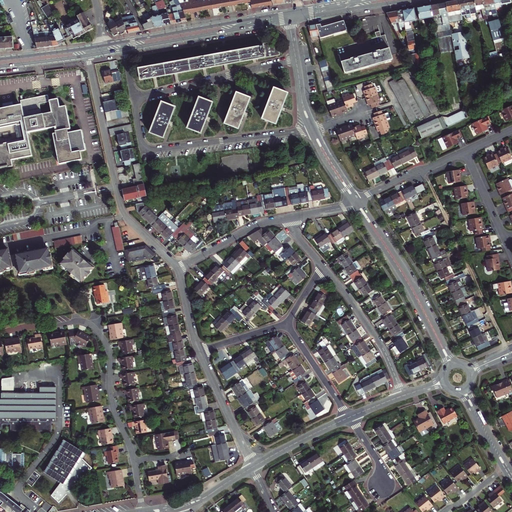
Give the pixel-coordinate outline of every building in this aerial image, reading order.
[(52,15),(54,14),(48,5),(45,7),(40,0),(38,2),(47,16),(51,14),(52,15)] [(167,9),(166,6),(164,0),(159,0),(161,2),(163,8),(163,9),(165,9),(167,9)] [(180,23),(182,22),(179,13),(178,10),(177,7),(174,1),(174,0),(169,2),(171,7),(172,9),(173,8),(173,10),(175,14),(178,23),(180,23)] [(178,0),(175,0),(174,1),(177,7),(178,10),(179,13),(182,22),(185,22),(188,21),(185,14),(184,12),(183,9),(184,8),(184,7),(182,7),(181,5),(179,0),(178,0)] [(184,8),(183,9),(184,12),(185,14),(189,14),(194,13),(192,0),(189,1),(188,0),(180,0),(179,0),(181,5),(182,7),(184,7),(184,8)] [(193,0),(192,0),(194,13),(199,12),(203,11),(202,1),(196,2),(195,0),(193,0)] [(205,0),(202,1),(203,11),(208,10),(213,9),(211,0),(205,0)] [(211,0),(213,9),(218,8),(223,8),(221,0),(211,0)] [(254,2),(255,9),(258,8),(262,7),(260,0),(250,0),(251,2),(254,2)] [(464,26),(462,16),(459,0),(456,1),(453,1),(457,22),(459,21),(460,23),(457,23),(458,25),(459,24),(459,27),(464,26)] [(460,0),(459,0),(462,16),(477,13),(477,11),(473,0),(460,0)] [(482,9),(485,17),(487,16),(482,0),(473,0),(477,11),(482,9)] [(482,0),(487,16),(487,17),(490,16),(489,12),(491,11),(490,8),(487,0),(482,0)] [(498,15),(495,6),(493,0),(487,0),(490,8),(491,7),(492,11),(494,17),(498,16),(498,15)] [(503,9),(502,5),(500,0),(493,0),(495,6),(497,5),(498,10),(500,10),(503,9)] [(455,22),(457,22),(453,1),(449,2),(446,3),(450,24),(451,28),(456,27),(455,22)] [(450,24),(446,3),(439,4),(430,5),(433,18),(434,27),(450,24)] [(418,7),(420,20),(423,37),(426,37),(424,24),(429,24),(428,19),(433,18),(430,5),(424,6),(418,7)] [(162,16),(160,16),(159,10),(157,6),(154,7),(157,17),(152,19),(156,28),(159,27),(164,26),(162,16)] [(169,15),(172,25),(175,24),(178,23),(175,14),(173,10),(173,8),(172,9),(171,7),(169,7),(170,9),(168,10),(169,13),(169,15)] [(416,21),(414,8),(408,9),(402,10),(404,23),(416,21)] [(165,9),(163,9),(159,10),(160,16),(162,16),(164,26),(168,25),(172,25),(169,15),(169,13),(165,13),(165,9)] [(404,23),(402,10),(400,11),(397,11),(399,22),(400,26),(401,25),(402,27),(403,27),(404,28),(405,28),(404,23)] [(396,23),(399,22),(397,11),(392,12),(386,13),(396,31),(398,30),(396,23)] [(94,28),(92,26),(87,16),(85,12),(77,16),(79,19),(86,32),(94,28)] [(63,45),(62,42),(64,41),(66,40),(60,28),(57,29),(55,26),(56,25),(52,17),(55,16),(54,14),(52,15),(51,14),(47,16),(48,18),(50,24),(52,28),(54,31),(60,46),(63,45)] [(146,17),(141,19),(146,30),(150,29),(156,28),(152,19),(151,15),(146,17)] [(128,30),(130,34),(136,32),(142,31),(135,16),(123,19),(123,20),(128,30)] [(495,43),(505,40),(498,16),(494,17),(495,21),(489,23),(495,43)] [(72,35),(75,34),(77,38),(82,35),(86,32),(79,19),(67,27),(68,29),(65,30),(69,37),(72,35)] [(127,33),(126,31),(128,30),(123,20),(117,23),(121,32),(123,35),(125,34),(127,33)] [(320,40),(346,32),(343,21),(338,22),(327,25),(321,27),(320,25),(320,24),(316,25),(320,40)] [(117,23),(116,22),(109,25),(115,36),(118,35),(120,34),(119,33),(121,32),(117,23)] [(437,39),(452,37),(451,28),(450,24),(434,27),(437,39)] [(313,41),(320,40),(316,25),(311,25),(308,26),(312,40),(313,41)] [(34,28),(38,49),(41,48),(44,48),(41,37),(38,27),(34,28)] [(451,28),(452,37),(455,51),(460,49),(456,27),(451,28)] [(417,47),(413,29),(406,31),(407,35),(409,48),(410,51),(414,50),(417,47)] [(50,33),(52,36),(54,47),(57,46),(60,46),(54,31),(50,33)] [(405,49),(409,48),(407,35),(402,35),(400,36),(398,36),(405,49)] [(452,37),(437,39),(440,54),(455,51),(452,37)] [(14,38),(6,39),(7,50),(11,49),(14,49),(14,38)] [(257,58),(280,54),(278,41),(264,43),(264,46),(140,69),(142,80),(153,78),(155,77),(157,77),(174,74),(176,73),(178,73),(203,68),(205,68),(207,68),(224,64),(227,64),(228,64),(253,59),(255,59),(257,58)] [(341,62),(345,73),(347,73),(391,59),(392,59),(389,47),(380,50),(380,49),(377,50),(374,51),(374,52),(356,57),(353,57),(351,58),(351,59),(341,62)] [(409,56),(418,54),(417,47),(414,50),(410,51),(409,48),(405,49),(409,56)] [(418,54),(409,56),(415,68),(416,70),(428,64),(426,53),(418,54)] [(492,63),(505,58),(503,54),(490,58),(492,63)] [(333,83),(331,79),(331,76),(330,72),(329,69),(328,66),(327,62),(326,59),(319,61),(320,64),(321,68),(322,71),(323,74),(324,78),(325,81),(326,84),(327,88),(328,91),(331,90),(334,89),(334,86),(333,83)] [(391,61),(391,59),(347,73),(347,74),(391,61)] [(416,70),(415,68),(408,70),(412,77),(418,73),(416,70)] [(108,71),(103,72),(106,83),(122,80),(120,71),(112,73),(111,70),(108,71)] [(438,110),(418,73),(412,77),(431,113),(438,110)] [(402,79),(396,82),(395,79),(389,82),(410,122),(422,116),(402,79)] [(365,90),(363,91),(364,94),(365,99),(378,94),(375,86),(373,87),(372,84),(371,84),(365,86),(364,87),(365,90)] [(282,107),(288,92),(275,87),(262,119),(268,121),(271,122),(275,124),(280,111),(281,110),(282,107)] [(245,111),(250,97),(237,92),(225,123),(238,128),(243,116),(244,113),(245,111)] [(19,100),(32,97),(33,103),(46,100),(45,98),(44,93),(41,93),(16,99),(17,105),(17,108),(20,107),(19,100)] [(349,93),(342,96),(343,99),(346,108),(350,107),(353,105),(352,103),(356,102),(354,94),(350,95),(349,93)] [(378,94),(365,99),(367,102),(367,104),(367,105),(370,104),(372,108),(375,107),(380,105),(378,101),(380,101),(378,94)] [(20,107),(17,108),(17,105),(0,108),(0,166),(9,164),(8,158),(28,154),(23,131),(51,126),(52,132),(47,133),(53,161),(75,156),(74,149),(79,148),(75,127),(62,130),(61,128),(67,127),(62,104),(56,105),(54,97),(45,98),(46,100),(48,110),(35,113),(33,103),(32,97),(19,100),(20,107)] [(213,102),(200,97),(188,128),(202,133),(206,121),(207,119),(208,117),(213,102)] [(335,116),(339,114),(335,102),(334,99),(326,101),(330,112),(332,117),(335,116)] [(347,111),(346,108),(343,99),(335,102),(339,114),(343,113),(347,111)] [(113,113),(117,112),(118,112),(115,101),(103,103),(105,109),(106,114),(110,113),(113,113)] [(176,106),(163,101),(151,132),(164,138),(169,126),(170,123),(171,121),(176,106)] [(511,104),(501,110),(505,121),(511,118),(511,104)] [(122,111),(118,112),(117,112),(113,113),(110,113),(106,114),(108,121),(111,120),(115,120),(119,119),(123,118),(126,117),(130,116),(128,109),(125,110),(124,110),(122,111)] [(383,114),(382,111),(377,112),(374,113),(375,117),(372,118),(374,122),(375,125),(387,120),(390,119),(388,113),(385,114),(385,113),(383,114)] [(467,119),(466,111),(460,114),(452,118),(453,125),(463,121),(467,119)] [(490,123),(487,116),(472,123),(477,134),(485,130),(484,128),(487,127),(486,125),(490,123)] [(418,128),(423,140),(448,128),(442,117),(418,128)] [(448,119),(442,117),(448,128),(452,126),(453,125),(452,118),(448,119)] [(388,128),(390,127),(387,120),(375,125),(376,128),(378,132),(380,131),(381,135),(389,132),(388,128)] [(349,139),(356,137),(353,127),(352,124),(348,125),(344,127),(349,139)] [(129,125),(125,126),(122,127),(119,128),(116,128),(113,129),(109,130),(111,137),(115,136),(116,136),(118,135),(121,135),(124,134),(126,133),(127,133),(129,133),(130,133),(133,132),(132,125),(129,125)] [(361,127),(360,125),(357,126),(353,127),(356,137),(357,140),(364,137),(363,135),(367,134),(364,126),(361,127)] [(340,142),(349,139),(344,127),(340,128),(336,129),(338,135),(340,142)] [(458,138),(462,136),(459,129),(439,138),(443,148),(448,146),(448,147),(453,144),(460,142),(458,138)] [(127,133),(118,135),(119,142),(120,146),(121,146),(122,152),(121,152),(122,158),(123,162),(125,162),(126,166),(132,165),(131,162),(136,161),(133,149),(129,150),(128,146),(132,145),(129,133),(127,133)] [(417,153),(413,145),(397,153),(401,162),(409,158),(417,153)] [(508,148),(507,145),(502,147),(503,149),(501,150),(498,151),(498,153),(502,162),(511,158),(511,157),(511,155),(511,154),(509,148),(508,148)] [(484,158),(488,169),(499,164),(494,154),(493,151),(488,153),(489,155),(487,156),(484,158)] [(397,153),(386,159),(391,167),(396,164),(401,162),(397,153)] [(502,162),(498,153),(494,154),(499,164),(502,162)] [(374,162),(375,165),(386,159),(384,156),(374,162)] [(375,165),(380,173),(385,170),(391,167),(386,159),(375,165)] [(136,187),(123,190),(124,196),(126,201),(131,200),(145,197),(147,197),(140,165),(135,166),(137,177),(138,182),(135,183),(136,187)] [(364,171),(369,179),(374,176),(380,173),(375,165),(364,171)] [(461,173),(460,168),(447,170),(448,182),(460,180),(459,176),(459,173),(461,173)] [(508,180),(507,178),(496,183),(498,187),(499,190),(498,190),(500,194),(506,192),(507,194),(511,191),(511,189),(511,188),(511,181),(511,180),(509,179),(508,180)] [(414,186),(413,183),(407,186),(401,189),(405,197),(410,207),(414,206),(409,196),(425,188),(422,182),(414,186)] [(456,198),(467,196),(467,192),(466,189),(468,189),(467,184),(454,186),(456,198)] [(272,195),(273,198),(275,208),(281,206),(288,205),(285,193),(284,187),(271,190),(272,195)] [(314,187),(310,188),(312,200),(320,199),(328,197),(326,190),(323,190),(323,189),(315,191),(314,187)] [(304,189),(297,190),(300,203),(306,202),(312,200),(310,188),(304,189)] [(395,192),(390,195),(394,203),(405,197),(401,189),(395,192)] [(289,192),(285,193),(288,205),(294,204),(300,203),(297,190),(289,192)] [(511,193),(507,195),(503,197),(505,201),(506,204),(504,204),(508,212),(511,210),(511,193)] [(259,198),(262,210),(269,209),(275,208),(273,198),(272,195),(259,198)] [(379,200),(383,208),(384,208),(385,212),(396,206),(394,203),(390,195),(385,197),(379,200)] [(256,199),(248,201),(249,205),(250,214),(259,212),(258,211),(262,210),(259,198),(259,196),(256,197),(256,199)] [(239,216),(236,203),(235,200),(231,201),(231,203),(223,204),(223,205),(225,211),(226,220),(232,219),(235,219),(239,218),(239,216)] [(248,200),(236,203),(239,216),(245,215),(250,214),(249,205),(248,201),(248,200)] [(475,205),(475,200),(461,202),(463,214),(475,213),(474,209),(474,205),(475,205)] [(146,221),(151,226),(158,219),(148,210),(145,207),(144,207),(143,204),(136,205),(137,213),(142,217),(146,221)] [(211,208),(213,216),(214,223),(221,221),(226,220),(225,211),(223,205),(211,208)] [(412,211),(406,214),(409,221),(412,225),(420,221),(415,210),(412,211)] [(160,235),(167,228),(173,222),(163,213),(158,219),(151,226),(156,231),(160,235)] [(481,222),(483,221),(482,216),(469,218),(470,231),(474,230),(474,235),(482,233),(481,225),(481,222)] [(342,225),(337,228),(342,236),(353,229),(347,221),(342,225)] [(424,230),(420,221),(412,225),(415,232),(415,234),(420,232),(422,235),(430,231),(428,228),(424,230)] [(173,222),(167,228),(160,235),(165,239),(167,241),(172,235),(175,238),(186,226),(183,223),(179,228),(173,222)] [(116,223),(115,223),(112,224),(108,224),(110,231),(113,248),(121,246),(118,234),(116,224),(116,223)] [(189,223),(186,226),(175,238),(180,243),(184,247),(194,237),(194,236),(188,230),(193,226),(189,223)] [(40,226),(9,232),(11,240),(42,233),(40,226)] [(342,236),(337,228),(332,231),(326,235),(330,241),(332,243),(335,241),(337,244),(344,239),(342,236)] [(250,236),(255,243),(259,240),(259,239),(265,245),(268,243),(275,237),(269,231),(266,234),(264,232),(263,231),(262,231),(261,230),(250,236)] [(427,246),(434,243),(435,242),(432,234),(435,233),(433,230),(430,231),(422,235),(424,241),(427,246)] [(77,233),(50,239),(51,246),(78,240),(77,233)] [(320,236),(314,240),(319,248),(318,248),(322,253),(330,247),(327,242),(330,241),(326,235),(325,233),(320,236)] [(489,242),(489,240),(490,240),(490,235),(476,237),(477,248),(481,247),(482,251),(490,249),(489,242)] [(202,241),(197,246),(194,244),(197,240),(194,237),(184,247),(187,250),(190,253),(195,248),(198,250),(204,244),(202,241)] [(279,241),(275,237),(265,245),(273,255),(276,252),(283,246),(279,241)] [(244,241),(241,244),(247,250),(250,248),(244,241)] [(437,251),(434,243),(427,246),(429,253),(432,258),(443,253),(441,249),(437,251)] [(285,248),(283,246),(276,252),(278,255),(282,251),(287,257),(294,251),(291,247),(289,245),(285,248)] [(31,250),(13,254),(17,271),(24,270),(25,271),(32,270),(31,268),(41,266),(49,264),(48,259),(50,258),(48,251),(46,252),(45,246),(31,250)] [(0,248),(0,269),(1,269),(1,268),(8,266),(4,248),(0,248)] [(60,257),(61,257),(58,261),(64,267),(68,270),(73,275),(74,274),(80,279),(83,274),(85,275),(89,270),(87,269),(90,265),(83,259),(69,248),(66,251),(65,250),(60,257)] [(130,250),(125,251),(128,264),(133,263),(132,260),(143,258),(144,255),(151,262),(156,256),(146,248),(130,250)] [(248,254),(241,248),(236,253),(232,257),(239,263),(245,257),(248,260),(251,257),(248,254)] [(298,255),(294,251),(287,257),(293,264),(285,271),(287,274),(297,265),(295,262),(300,257),(298,255)] [(345,268),(353,262),(349,257),(345,252),(340,255),(338,257),(345,268)] [(437,269),(445,265),(448,264),(443,253),(432,258),(435,265),(437,269)] [(486,258),(485,259),(486,267),(498,265),(497,262),(500,262),(498,253),(490,254),(486,255),(486,258)] [(239,263),(232,257),(228,262),(224,266),(231,272),(239,263)] [(239,263),(242,266),(248,260),(245,257),(239,263)] [(353,262),(345,268),(350,275),(352,278),(360,272),(356,267),(353,262)] [(295,283),(306,274),(302,270),(297,265),(287,274),(295,283)] [(449,274),(445,265),(437,269),(440,277),(441,278),(444,277),(445,279),(454,275),(453,273),(449,274)] [(147,280),(156,278),(155,273),(153,266),(144,268),(144,269),(140,269),(143,281),(147,280)] [(221,269),(217,266),(216,268),(211,272),(218,278),(222,282),(228,275),(231,272),(224,266),(221,269)] [(218,278),(211,272),(207,277),(203,282),(210,288),(218,278)] [(360,272),(352,278),(359,288),(367,283),(363,277),(360,272)] [(448,285),(450,291),(459,287),(459,286),(462,284),(459,277),(464,275),(463,272),(454,275),(445,279),(448,285)] [(149,289),(152,288),(153,292),(166,289),(165,285),(158,287),(157,284),(156,278),(147,280),(149,289)] [(497,282),(493,283),(494,290),(498,290),(499,295),(510,293),(510,288),(509,285),(511,285),(510,280),(497,282)] [(354,281),(351,283),(356,290),(359,288),(354,281)] [(199,286),(194,291),(201,297),(210,288),(203,282),(199,286)] [(271,291),(274,295),(281,301),(282,302),(287,297),(289,296),(287,294),(290,292),(283,285),(279,282),(271,291)] [(370,287),(367,283),(359,288),(364,296),(368,293),(370,296),(378,291),(376,288),(372,290),(370,287)] [(107,296),(105,297),(104,292),(103,285),(91,287),(93,298),(95,298),(96,304),(103,303),(108,302),(107,296)] [(456,302),(464,298),(463,295),(459,287),(450,291),(453,297),(456,302)] [(325,305),(332,294),(321,288),(318,293),(314,299),(322,303),(325,305)] [(162,299),(163,302),(173,300),(171,294),(171,292),(167,293),(166,289),(153,292),(154,296),(158,295),(159,300),(162,299)] [(268,302),(274,295),(271,291),(265,298),(268,302)] [(381,296),(378,291),(370,296),(377,306),(385,301),(381,296)] [(258,297),(262,301),(269,307),(272,304),(275,308),(277,305),(281,301),(274,295),(268,302),(265,298),(260,294),(258,297)] [(258,297),(249,306),(256,312),(260,309),(262,306),(266,310),(269,307),(262,301),(258,297)] [(511,297),(507,298),(507,301),(503,302),(504,310),(509,309),(511,308),(511,297)] [(459,309),(461,314),(469,310),(464,298),(456,302),(459,309)] [(311,304),(308,309),(316,314),(322,303),(314,299),(311,304)] [(163,302),(160,303),(163,315),(176,312),(174,307),(173,300),(163,302)] [(389,306),(385,301),(377,306),(385,317),(390,313),(392,311),(389,306)] [(233,309),(244,319),(247,316),(250,319),(252,317),(256,312),(249,306),(246,303),(239,309),(236,306),(233,309)] [(316,314),(319,316),(325,305),(322,303),(316,314)] [(230,312),(224,318),(231,324),(235,320),(237,318),(241,322),(244,319),(233,309),(230,312)] [(314,317),(316,314),(308,309),(305,315),(302,320),(309,325),(314,317)] [(478,320),(472,309),(469,310),(461,314),(464,321),(466,325),(474,322),(478,320)] [(164,319),(167,318),(169,327),(178,325),(177,319),(176,312),(163,315),(164,319)] [(390,313),(385,317),(382,318),(389,329),(397,323),(394,319),(390,313)] [(339,324),(341,323),(349,333),(357,328),(352,322),(347,314),(337,321),(339,324)] [(226,329),(231,324),(224,318),(216,326),(223,333),(226,329)] [(123,329),(124,329),(123,322),(110,324),(111,331),(113,330),(113,334),(112,334),(111,334),(112,339),(124,337),(123,329)] [(469,332),(471,337),(479,333),(474,322),(466,325),(469,332)] [(341,323),(339,324),(347,335),(349,333),(341,323)] [(400,328),(397,323),(389,329),(396,339),(401,336),(404,334),(400,328)] [(169,340),(181,337),(180,331),(178,325),(169,327),(171,336),(168,336),(169,340)] [(356,343),(364,338),(360,333),(357,328),(349,333),(356,343)] [(60,344),(67,343),(65,330),(57,331),(58,333),(55,334),(55,332),(49,333),(51,344),(60,343),(60,344)] [(77,332),(75,331),(69,332),(71,345),(71,344),(72,344),(73,344),(74,344),(74,343),(75,343),(75,342),(76,342),(76,341),(78,342),(79,342),(86,345),(90,336),(83,332),(81,331),(78,330),(77,332)] [(483,332),(479,333),(471,337),(474,344),(476,349),(485,345),(483,342),(486,340),(483,332)] [(43,347),(40,334),(37,334),(37,336),(34,337),(27,338),(29,349),(39,347),(39,348),(43,347)] [(273,352),(276,350),(284,345),(281,339),(277,334),(266,342),(268,345),(268,346),(273,353),(273,352)] [(400,351),(408,346),(404,341),(401,336),(396,339),(393,341),(395,344),(392,346),(396,353),(399,351),(400,351)] [(15,350),(15,351),(19,350),(22,350),(20,337),(13,338),(13,339),(10,340),(10,339),(10,337),(6,338),(8,351),(15,350)] [(170,343),(172,352),(175,351),(184,349),(183,344),(181,337),(169,340),(170,343)] [(134,342),(133,338),(119,340),(120,345),(123,344),(123,346),(133,345),(132,342),(134,342)] [(359,356),(363,354),(371,348),(367,344),(364,338),(356,343),(352,346),(359,356)] [(325,346),(323,343),(321,345),(323,347),(318,351),(321,356),(325,361),(332,356),(333,356),(335,354),(328,344),(325,346)] [(276,350),(273,352),(280,363),(284,360),(291,355),(288,350),(284,345),(276,350)] [(242,356),(249,366),(260,359),(252,348),(247,352),(242,356)] [(374,354),(371,348),(363,354),(359,356),(366,367),(378,359),(374,354)] [(174,361),(174,364),(177,364),(187,361),(186,356),(184,349),(175,351),(177,360),(174,361)] [(82,369),(94,367),(93,362),(91,362),(91,359),(92,359),(91,351),(78,354),(79,361),(81,361),(82,369)] [(425,366),(431,364),(426,352),(423,353),(424,357),(416,360),(420,369),(425,366)] [(294,353),(291,355),(284,360),(280,363),(282,366),(288,361),(294,369),(301,364),(298,359),(294,353)] [(134,359),(133,355),(119,357),(119,362),(122,361),(122,364),(123,369),(133,368),(132,359),(134,359)] [(231,362),(238,373),(249,366),(242,356),(237,359),(231,362)] [(340,366),(333,356),(332,356),(325,361),(329,366),(332,372),(340,366)] [(406,359),(402,361),(408,373),(412,371),(412,372),(414,371),(420,369),(416,360),(408,364),(406,359)] [(181,376),(185,375),(194,373),(193,367),(192,364),(188,365),(187,361),(177,364),(178,367),(179,367),(181,376)] [(221,369),(228,380),(238,373),(231,362),(225,367),(221,369)] [(305,370),(301,364),(294,369),(289,372),(296,383),(304,377),(302,374),(306,371),(305,370)] [(343,364),(340,366),(332,372),(336,378),(339,382),(350,375),(343,364)] [(268,374),(264,367),(260,370),(264,377),(268,374)] [(380,382),(386,380),(385,378),(383,373),(381,370),(381,368),(369,374),(375,385),(380,382)] [(135,375),(134,371),(120,374),(120,378),(123,377),(124,381),(124,385),(135,383),(133,375),(135,375)] [(194,373),(185,375),(187,380),(188,387),(197,385),(196,379),(194,373)] [(366,389),(375,385),(369,374),(360,378),(359,379),(358,381),(359,382),(354,384),(358,392),(366,389)] [(14,377),(1,378),(1,389),(14,389),(14,377)] [(303,393),(311,387),(308,383),(304,377),(296,383),(303,393)] [(180,389),(188,387),(187,380),(183,381),(182,384),(183,385),(179,386),(180,389)] [(236,392),(240,398),(247,392),(250,390),(243,380),(232,387),(236,392)] [(509,396),(511,395),(511,391),(508,381),(501,384),(499,384),(499,386),(497,387),(497,386),(491,388),(492,391),(494,392),(497,399),(508,394),(509,396)] [(0,421),(5,422),(5,428),(17,429),(17,422),(26,422),(25,428),(47,429),(47,420),(51,420),(51,383),(36,383),(35,389),(14,389),(1,389),(0,388),(0,421)] [(100,400),(99,395),(98,395),(97,395),(96,392),(98,391),(96,384),(83,386),(83,389),(86,402),(100,400)] [(192,399),(196,398),(205,396),(204,391),(203,387),(198,389),(197,385),(188,387),(189,391),(190,390),(192,399)] [(138,391),(138,387),(124,389),(124,394),(127,393),(128,397),(128,401),(138,400),(137,391),(138,391)] [(310,403),(319,398),(315,393),(311,387),(303,393),(310,403)] [(250,390),(247,392),(240,398),(238,399),(241,402),(242,404),(244,403),(247,408),(255,403),(257,401),(254,396),(250,390)] [(195,408),(196,411),(208,408),(207,402),(205,396),(196,398),(198,407),(195,408)] [(318,414),(326,408),(322,403),(319,398),(310,403),(318,414)] [(145,407),(144,403),(130,405),(131,409),(133,409),(134,412),(134,417),(145,415),(144,407),(145,407)] [(250,413),(254,419),(262,413),(255,403),(247,408),(250,413)] [(101,416),(101,413),(102,413),(101,405),(88,407),(88,410),(89,415),(90,415),(92,423),(105,421),(104,416),(102,416),(101,416)] [(443,409),(441,405),(435,409),(443,423),(456,415),(450,405),(445,408),(443,409)] [(204,422),(207,421),(216,419),(215,414),(214,411),(209,412),(208,408),(196,411),(196,415),(202,413),(204,422)] [(412,422),(418,431),(432,423),(424,409),(419,412),(417,414),(419,418),(417,419),(416,418),(413,420),(412,422)] [(506,424),(507,425),(507,426),(510,433),(511,431),(511,411),(502,417),(505,423),(506,422),(506,424)] [(263,423),(265,426),(273,421),(271,418),(267,421),(262,413),(254,419),(257,424),(259,426),(263,423)] [(147,423),(147,419),(132,421),(133,425),(136,424),(136,428),(137,433),(147,431),(146,423),(147,423)] [(206,431),(205,431),(206,434),(209,434),(219,431),(217,425),(216,419),(207,421),(209,430),(206,431)] [(283,428),(276,419),(273,421),(265,426),(270,432),(273,436),(280,431),(280,430),(283,428)] [(377,434),(379,438),(387,433),(390,431),(384,423),(374,430),(377,434)] [(97,430),(98,436),(100,436),(101,444),(113,442),(112,437),(111,438),(110,434),(112,434),(110,427),(97,430)] [(175,439),(173,431),(155,434),(157,449),(168,447),(168,442),(166,442),(166,441),(167,440),(170,440),(175,439)] [(210,438),(216,436),(218,445),(227,443),(226,437),(225,434),(220,435),(219,431),(209,434),(210,438)] [(382,441),(384,445),(391,440),(392,440),(387,433),(379,438),(382,441)] [(50,494),(58,501),(65,493),(66,493),(66,489),(69,489),(90,466),(81,457),(84,451),(62,438),(42,472),(61,482),(50,494)] [(391,440),(384,445),(383,446),(385,450),(388,453),(396,448),(391,440)] [(348,441),(336,449),(342,457),(353,449),(350,445),(348,441)] [(227,443),(218,445),(212,446),(216,463),(231,459),(228,450),(227,443)] [(109,446),(110,450),(108,450),(105,451),(105,455),(107,455),(108,463),(118,461),(117,455),(117,453),(119,453),(118,445),(109,446)] [(8,449),(1,449),(1,448),(0,446),(0,462),(1,462),(1,467),(15,467),(15,463),(19,463),(19,451),(8,451),(8,449)] [(390,457),(393,460),(401,455),(396,448),(388,453),(390,457)] [(342,457),(347,464),(354,459),(357,456),(355,453),(353,449),(342,457)] [(307,461),(312,468),(323,461),(318,453),(313,457),(307,461)] [(401,476),(402,475),(409,470),(404,463),(407,461),(402,454),(401,455),(393,460),(391,461),(397,469),(401,476)] [(343,466),(349,474),(351,472),(359,466),(356,462),(354,459),(347,464),(343,466)] [(481,470),(473,459),(464,466),(470,475),(473,473),(476,470),(477,472),(481,470)] [(185,473),(186,475),(190,474),(192,474),(191,468),(196,467),(192,460),(190,461),(184,462),(184,463),(180,464),(180,463),(180,461),(175,462),(177,475),(185,473)] [(297,468),(302,475),(312,468),(307,461),(301,465),(297,468)] [(165,465),(158,466),(159,468),(159,470),(155,470),(148,471),(149,480),(158,479),(159,484),(168,483),(165,465)] [(359,466),(351,472),(356,479),(364,473),(362,470),(359,466)] [(467,477),(459,466),(450,474),(457,482),(460,479),(463,477),(464,479),(467,477)] [(210,467),(205,470),(208,477),(213,474),(210,467)] [(122,480),(121,477),(122,477),(121,469),(108,471),(109,474),(110,479),(111,479),(112,487),(125,485),(124,480),(123,480),(122,480)] [(409,470),(402,475),(406,481),(409,486),(417,481),(419,479),(417,476),(414,477),(409,470)] [(278,483),(281,487),(285,493),(288,491),(293,487),(285,477),(284,478),(278,483)] [(459,489),(450,479),(440,486),(447,495),(452,492),(454,490),(455,492),(459,489)] [(357,483),(354,480),(345,486),(355,500),(362,495),(358,489),(355,485),(357,483)] [(445,497),(437,486),(427,494),(434,502),(437,500),(439,498),(441,500),(445,497)] [(489,497),(486,500),(493,508),(502,501),(499,497),(504,493),(500,486),(491,493),(492,495),(489,497)] [(0,508),(2,507),(8,511),(16,511),(18,511),(17,511),(23,511),(26,508),(18,501),(16,503),(2,493),(3,491),(0,489),(0,508)] [(287,503),(294,497),(288,491),(285,493),(281,496),(284,500),(287,503)] [(355,500),(352,502),(358,511),(360,511),(370,506),(366,501),(362,495),(355,500)] [(425,496),(415,503),(422,511),(426,509),(429,507),(430,509),(433,506),(425,496)] [(298,505),(299,504),(294,497),(287,503),(290,507),(292,510),(298,505)] [(234,511),(245,511),(248,508),(244,503),(240,498),(235,502),(230,506),(234,511)] [(479,508),(475,511),(476,511),(491,511),(492,511),(484,501),(480,504),(482,506),(479,508)]
